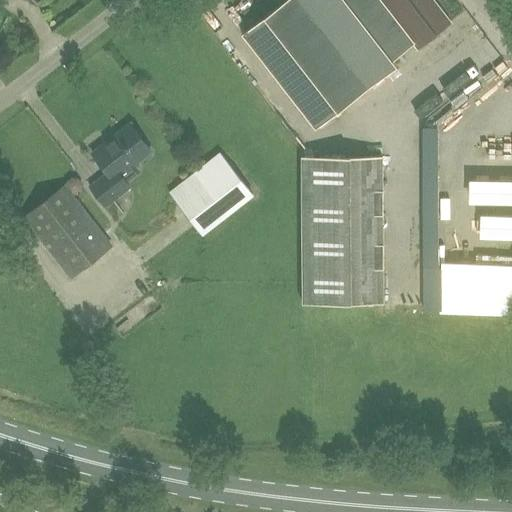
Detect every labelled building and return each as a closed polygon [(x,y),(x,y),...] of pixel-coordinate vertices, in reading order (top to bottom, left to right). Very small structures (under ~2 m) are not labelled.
[(390,55),(411,39),(382,0),(284,0),(241,34),(315,128),(397,64),(390,55)] [(382,0),(411,39),(418,48),(451,22),(433,0),(382,0)] [(253,20),(254,17),(253,14),(252,11),(250,9),(248,8),(245,7),(242,7),(239,8),(237,9),(235,11),(234,14),(234,17),(234,20),(235,22),(237,24),(239,26),(242,27),(245,27),(248,26),(250,24),(252,22),(253,20)] [(399,71),(410,91),(427,83),(416,62),(399,71)] [(332,123),(337,135),(358,125),(353,113),(332,123)] [(121,175),(152,151),(130,124),(92,153),(108,173),(90,186),(105,206),(130,186),(121,175)] [(499,175),(499,147),(478,147),(478,175),(499,175)] [(204,234),(254,194),(221,153),(171,193),(204,234)] [(383,302),(382,156),(302,157),(302,303),(383,302)] [(455,177),(455,199),(471,199),(472,177),(455,177)] [(72,276),(111,246),(64,186),(25,216),(72,276)] [(473,240),(485,241),(488,211),(462,208),(460,229),(474,230),(473,240)] [(428,218),(429,239),(455,237),(454,209),(438,209),(438,218),(428,218)] [(448,309),(448,297),(422,297),(422,309),(448,309)]
